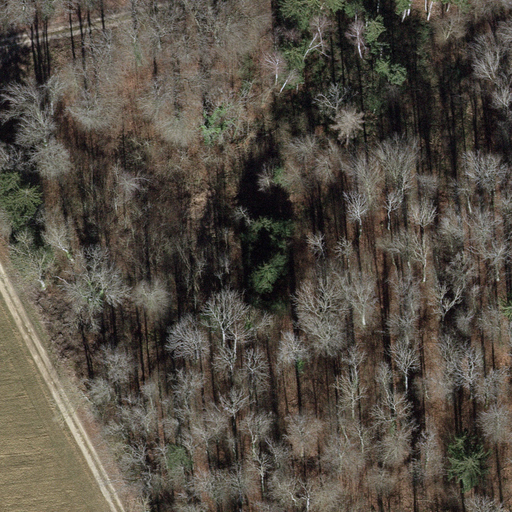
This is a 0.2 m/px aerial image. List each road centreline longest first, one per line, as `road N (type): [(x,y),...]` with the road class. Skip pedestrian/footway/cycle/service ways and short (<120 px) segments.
road 1 (track): [(0,279),(117,511)]
road 2 (track): [(0,36),(171,0)]
